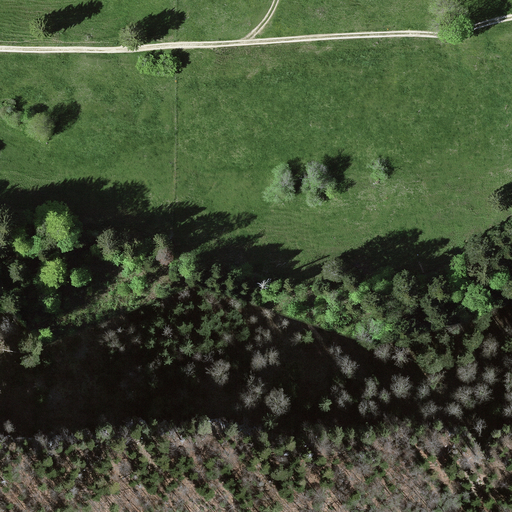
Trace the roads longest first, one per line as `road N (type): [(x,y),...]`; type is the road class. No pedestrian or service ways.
road 1 (track): [(246,41),(444,34),(511,16)]
road 2 (track): [(0,48),(246,41)]
